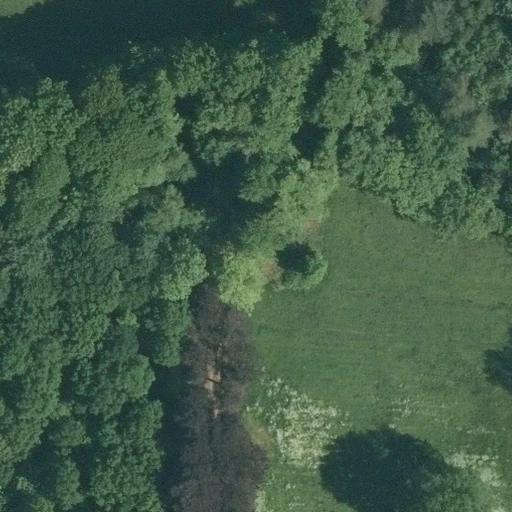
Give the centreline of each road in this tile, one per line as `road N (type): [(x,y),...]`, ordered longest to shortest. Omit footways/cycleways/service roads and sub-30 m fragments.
road 1 (track): [(0,169),(155,100),(246,100),(468,197),(511,198)]
road 2 (track): [(204,511),(206,300),(224,241),(317,133)]
